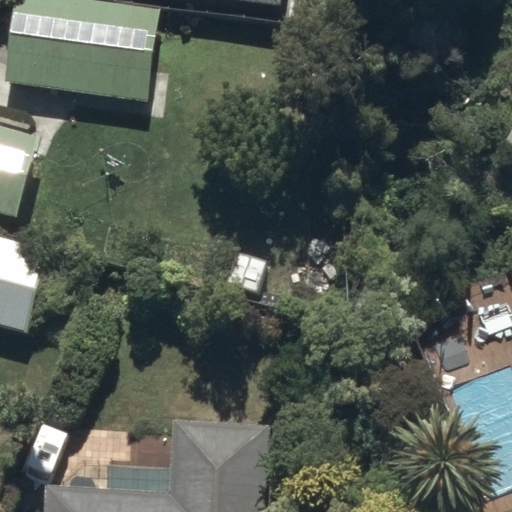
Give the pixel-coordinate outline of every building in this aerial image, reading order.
[(162,17),(47,0),(15,0),(2,89),(148,111),(162,17)] [(168,0),(284,16),(285,0),(168,0)] [(0,225),(20,231),(43,151),(0,138),(0,225)] [(77,262),(0,241),(0,332),(33,341),(41,313),(62,318),(77,262)] [(170,504),(49,496),(47,511),(270,511),(275,441),(175,434),(170,504)]
